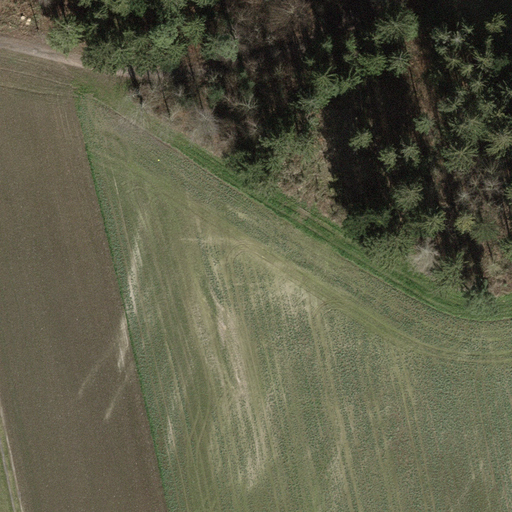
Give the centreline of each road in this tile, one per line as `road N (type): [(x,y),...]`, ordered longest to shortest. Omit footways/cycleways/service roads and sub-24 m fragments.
road 1 (track): [(378,0),(373,19),(235,63),(140,76),(0,39)]
road 2 (track): [(373,19),(376,113),(431,249)]
